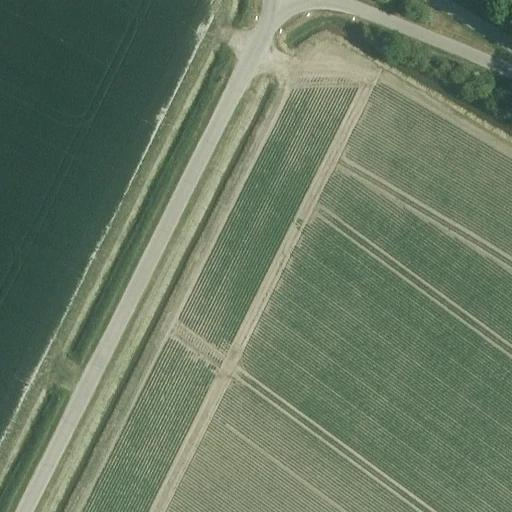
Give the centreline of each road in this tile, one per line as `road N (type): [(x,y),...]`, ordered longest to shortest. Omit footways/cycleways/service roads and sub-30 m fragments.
road 1 (unclassified): [(25,511),(280,0)]
road 2 (unclassified): [(324,0),(511,74)]
